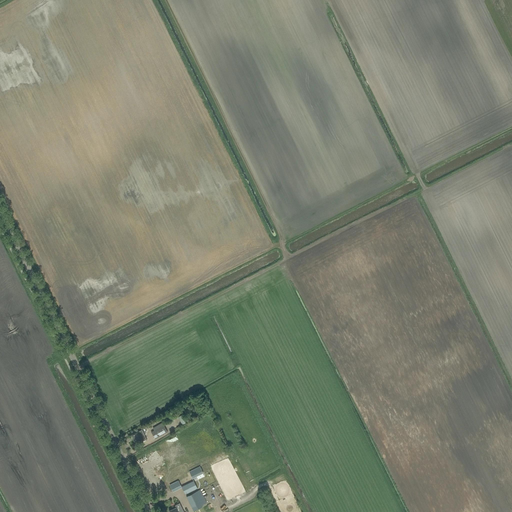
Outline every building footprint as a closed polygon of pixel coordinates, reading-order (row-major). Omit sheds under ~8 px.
[(184,413),(178,417),(182,424),(188,421),(184,413)] [(154,431),(151,432),(155,439),(167,432),(162,423),(153,428),(154,431)] [(141,442),(147,440),(142,430),(137,432),(131,435),(135,442),(140,439),(141,442)] [(191,466),(196,476),(201,474),(196,464),(191,466)] [(185,494),(197,488),(194,481),(182,487),(185,494)] [(200,490),(186,497),(194,511),(203,507),(202,505),(206,503),(200,490)] [(183,511),(180,503),(175,506),(176,508),(169,511),(183,511)]
